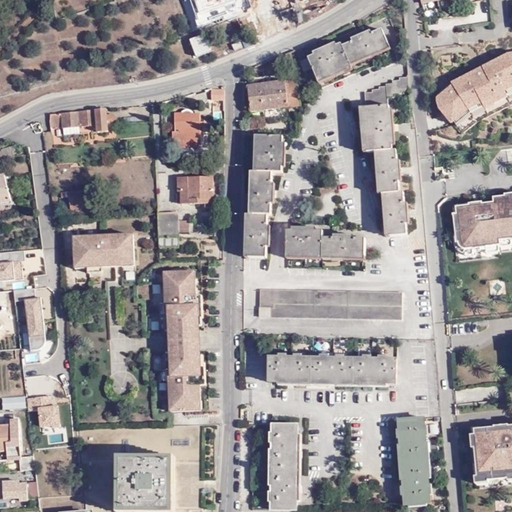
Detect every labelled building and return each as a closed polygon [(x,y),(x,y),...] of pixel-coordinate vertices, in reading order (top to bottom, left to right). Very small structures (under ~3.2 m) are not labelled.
[(436,1),(423,4),(424,12),(438,9),(436,1)] [(452,19),(442,22),(444,28),(454,25),(452,19)] [(352,62),(392,46),(385,29),(345,45),(352,62)] [(352,62),(345,45),(344,43),(311,57),(315,68),(320,79),(354,66),(352,62)] [(299,62),(296,49),(284,54),(290,66),(299,62)] [(307,71),(315,68),(311,57),(303,61),(307,71)] [(511,58),(460,85),(444,99),(447,111),(462,129),(476,117),(491,106),(495,112),(511,102),(511,58)] [(58,75),(60,90),(108,83),(106,67),(58,75)] [(401,93),(410,92),(409,77),(401,78),(401,81),(394,81),(394,84),(387,85),(387,88),(380,88),(380,90),(373,90),(374,93),(366,93),(367,108),(389,106),(389,99),(396,99),(396,96),(401,95),(401,93)] [(249,83),(252,111),(301,105),(298,79),(261,84),(260,79),(255,80),(255,82),(249,83)] [(225,88),(224,85),(213,89),(214,100),(225,100),(225,88)] [(368,153),(376,152),(381,152),(394,151),(391,106),(389,106),(367,108),(364,108),(368,153)] [(108,115),(108,109),(81,111),(51,114),(51,121),(52,125),(64,125),(64,127),(99,124),(99,131),(109,131),(109,123),(114,123),(115,123),(116,123),(116,122),(117,121),(118,121),(118,120),(118,118),(118,117),(117,116),(117,115),(116,115),(115,114),(114,114),(108,115)] [(179,132),(175,132),(176,152),(204,151),(204,133),(203,133),(203,113),(178,113),(179,132)] [(274,175),(284,175),(285,139),(259,139),(259,176),(274,175)] [(0,158),(19,151),(16,143),(0,149),(0,158)] [(394,151),(381,152),(384,195),(388,195),(401,194),(399,150),(394,151)] [(220,178),(219,166),(196,167),(196,173),(205,173),(205,177),(178,178),(179,187),(182,187),(182,192),(182,206),(191,206),(190,201),(205,201),(214,201),(214,178),(220,178)] [(0,203),(12,201),(5,175),(0,176),(0,203)] [(269,217),(273,217),(274,175),(259,176),(255,176),(255,197),(251,197),(251,217),(269,217)] [(83,189),(68,191),(69,195),(70,205),(70,207),(85,206),(83,189)] [(388,195),(390,237),(407,236),(405,194),(401,194),(388,195)] [(511,246),(511,196),(500,198),(501,202),(453,208),(458,245),(462,244),(464,247),(467,248),(467,256),(474,255),(474,251),(488,250),(489,254),(500,252),(499,248),(511,246)] [(0,212),(14,209),(12,201),(0,203),(0,212)] [(179,208),(158,208),(160,239),(179,238),(179,230),(179,221),(179,208)] [(268,260),(269,217),(251,217),(248,217),(248,260),(268,260)] [(193,221),(179,221),(179,230),(193,229),(193,221)] [(324,232),(288,232),(288,257),(324,258),(366,258),(367,240),(324,238),(324,232)] [(89,267),(123,266),(123,262),(135,262),(134,239),(127,240),(127,235),(111,236),(111,242),(99,242),(99,236),(82,237),(82,241),(75,241),(76,264),(88,264),(89,267)] [(180,246),(180,238),(179,238),(160,239),(160,247),(180,246)] [(0,261),(0,279),(24,280),(24,251),(1,251),(1,261),(0,261)] [(173,372),(171,372),(173,412),(203,410),(202,387),(209,386),(208,370),(204,370),(202,313),(206,313),(205,296),(199,296),(197,272),(168,273),(169,315),(171,315),(173,372)] [(47,347),(42,295),(33,296),(33,288),(17,290),(18,300),(26,299),(31,349),(47,347)] [(411,292),(260,292),(260,318),(412,319),(411,292)] [(391,358),(269,358),(269,383),(390,383),(391,358)] [(457,389),(457,400),(504,399),(504,388),(457,389)] [(8,410),(29,409),(27,396),(7,397),(8,410)] [(423,422),(398,424),(407,507),(431,505),(423,422)] [(0,453),(22,453),(20,424),(0,425),(0,453)] [(203,510),(202,424),(82,428),(89,507),(97,506),(97,511),(191,511),(191,510),(203,510)] [(476,449),(474,449),(477,477),(488,475),(489,482),(509,479),(509,481),(511,481),(511,425),(474,430),(475,435),(476,449)] [(299,511),(299,429),(273,429),(274,511),(299,511)] [(22,470),(36,469),(35,455),(21,456),(22,470)] [(0,487),(3,487),(10,487),(29,485),(27,472),(0,474),(0,487)] [(489,483),(489,482),(488,475),(477,477),(474,477),(475,485),(489,483)] [(12,497),(1,497),(2,507),(12,506),(12,497)]
